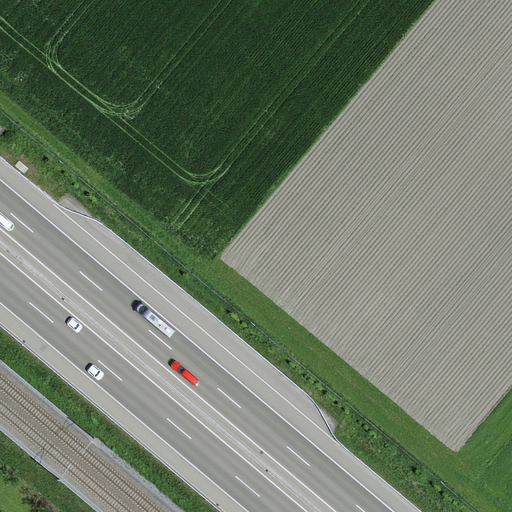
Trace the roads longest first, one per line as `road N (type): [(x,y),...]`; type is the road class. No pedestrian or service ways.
road 1 (motorway): [(367,511),(0,202)]
road 2 (motorway): [(0,281),(274,511)]
